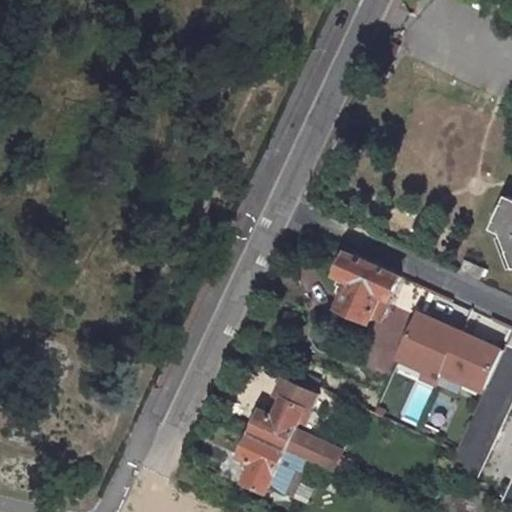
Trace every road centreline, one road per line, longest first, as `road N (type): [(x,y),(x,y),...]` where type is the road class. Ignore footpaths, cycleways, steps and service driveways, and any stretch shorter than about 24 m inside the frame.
road 1 (residential): [(159,470),(279,203)]
road 2 (residential): [(511,313),(279,203)]
road 3 (residential): [(279,203),(374,0)]
